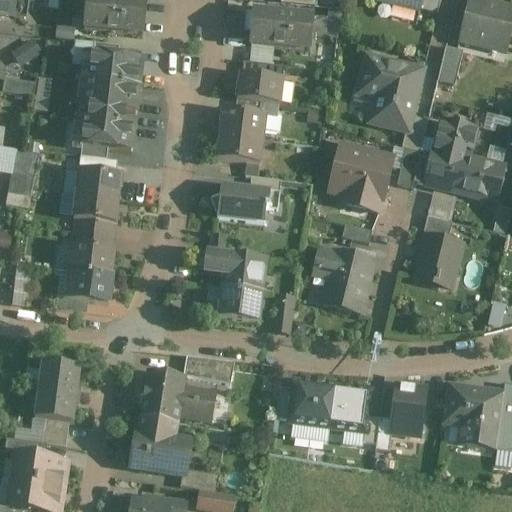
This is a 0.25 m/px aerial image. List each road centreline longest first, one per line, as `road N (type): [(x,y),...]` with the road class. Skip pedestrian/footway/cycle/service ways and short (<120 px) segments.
road 1 (residential): [(124,338),(153,282),(173,213),(197,9)]
road 2 (residential): [(368,361),(124,338)]
road 3 (residential): [(96,511),(124,338)]
road 4 (residential): [(368,361),(403,221)]
road 5 (residential): [(511,347),(368,361)]
road 6 (residential): [(124,338),(0,327)]
